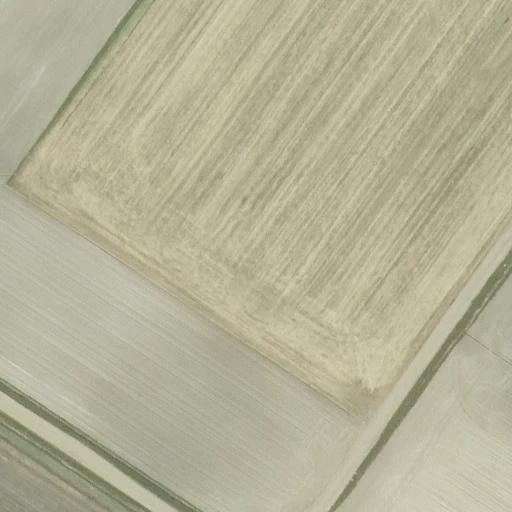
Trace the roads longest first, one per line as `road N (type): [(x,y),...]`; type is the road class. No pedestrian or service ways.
road 1 (track): [(310,511),(511,236)]
road 2 (track): [(0,401),(168,511)]
